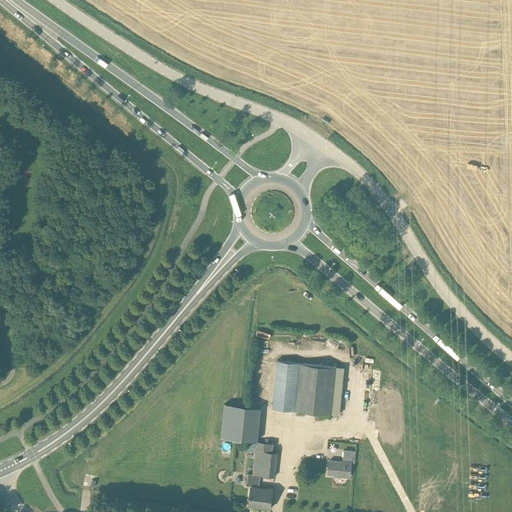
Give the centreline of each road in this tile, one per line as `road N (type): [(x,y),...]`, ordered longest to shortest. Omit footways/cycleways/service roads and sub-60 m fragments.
road 1 (primary): [(262,179),(9,0)]
road 2 (primary): [(4,0),(239,201)]
road 3 (unclassified): [(320,145),(170,75),(53,0)]
road 4 (unclassified): [(511,361),(451,302),(368,184),(320,145)]
road 5 (primary): [(289,242),(511,424)]
road 6 (primary): [(511,404),(305,221)]
road 7 (secondary): [(0,471),(100,404),(185,306)]
